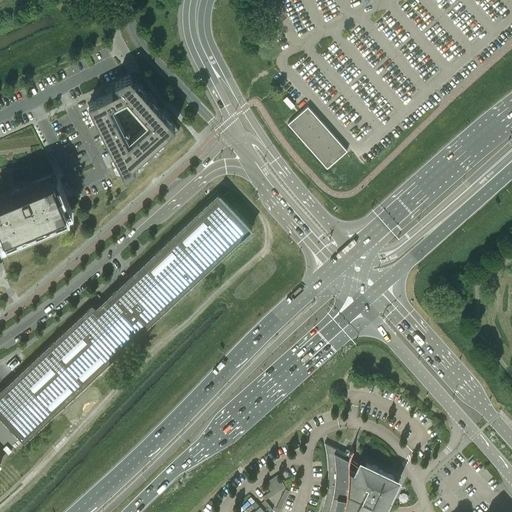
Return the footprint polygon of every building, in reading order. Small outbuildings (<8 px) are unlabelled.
[(107,139),(108,141),(114,153),(114,152),(115,152),(120,162),(119,162),(126,176),(178,129),(129,74),(111,84),(103,88),(106,94),(88,103),(107,139)] [(291,108),(294,105),(286,96),(284,98),(283,99),(285,101),(291,108)] [(287,123),(327,168),(347,150),(307,105),(287,123)] [(65,209),(52,177),(0,198),(0,223),(5,235),(65,209)] [(0,415),(23,441),(252,227),(218,192),(134,271),(133,270),(128,275),(123,280),(124,281),(96,306),(93,303),(8,382),(8,381),(2,386),(0,388),(0,415)] [(382,511),(396,484),(393,475),(366,462),(357,465),(354,471),(348,469),(348,462),(349,459),(349,456),(349,455),(325,443),(324,442),(325,446),(326,450),(327,453),(327,457),(327,460),(328,463),(328,467),(328,473),(328,477),(328,481),(327,485),(326,489),(326,493),(325,497),(324,501),(323,505),(321,509),(320,511),(382,511)] [(266,481),(271,489),(261,496),(269,509),(274,506),(275,507),(293,495),(278,473),(266,481)]
